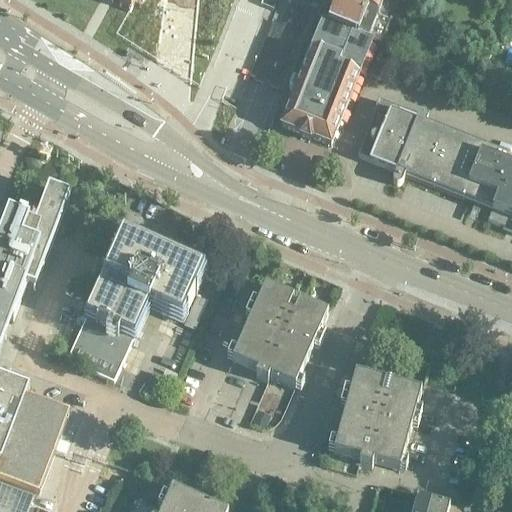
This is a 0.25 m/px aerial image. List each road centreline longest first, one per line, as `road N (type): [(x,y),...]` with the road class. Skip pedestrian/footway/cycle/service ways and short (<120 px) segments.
road 1 (secondary): [(374,259),(219,188),(0,58)]
road 2 (residential): [(293,472),(374,259)]
road 3 (residential): [(293,472),(99,395)]
road 4 (secondary): [(511,312),(374,259)]
